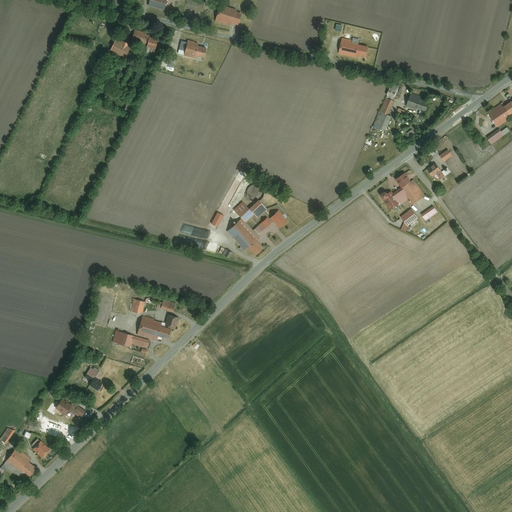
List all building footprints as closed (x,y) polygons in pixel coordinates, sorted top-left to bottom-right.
[(166,0),(149,0),(148,7),(164,11),(166,0)] [(219,7),(216,20),(237,26),(241,13),(219,7)] [(149,35),(135,31),(132,41),(146,45),(149,38),(149,35)] [(156,40),(149,38),(146,45),(154,47),(156,40)] [(130,44),(116,39),(112,52),(125,57),(130,44)] [(341,39),(338,55),(356,58),(356,55),(366,56),(368,46),(357,44),(358,42),(341,39)] [(198,43),(188,40),(185,55),(195,58),(196,55),(197,47),(198,43)] [(205,48),(197,47),(196,55),(204,56),(205,48)] [(391,83),(387,94),(395,97),(399,86),(391,83)] [(410,94),(406,105),(417,109),(419,105),(427,108),(429,101),(410,94)] [(389,115),(394,101),(386,98),(374,128),(382,131),(383,129),(386,131),(392,116),(389,115)] [(504,101),(490,112),(499,124),(511,114),(511,100),(506,104),(504,101)] [(129,113),(132,106),(127,104),(124,111),(129,113)] [(501,128),(489,136),(493,143),(505,134),(501,128)] [(429,152),(433,156),(438,152),(434,147),(429,152)] [(444,162),(453,156),(448,149),(439,155),(444,162)] [(435,162),(426,169),(432,176),(436,173),(441,180),(446,176),(443,172),(435,162)] [(382,198),(390,210),(399,204),(400,205),(406,200),(411,207),(425,197),(413,180),(411,182),(405,173),(396,179),(402,187),(393,193),(392,191),(388,194),(387,192),(385,192),(382,194),(382,196),(383,198),(382,198)] [(249,185),(248,197),(260,199),(261,191),(256,190),(256,186),(249,185)] [(253,213),(243,203),(235,211),(245,221),(253,213)] [(435,206),(423,213),(426,217),(438,210),(435,206)] [(418,219),(412,210),(401,217),(407,226),(418,219)] [(279,211),(270,218),(279,227),(287,220),(279,211)] [(212,224),(218,227),(224,217),(218,214),(212,224)] [(241,219),(228,230),(244,250),(247,247),(254,241),(257,239),(255,236),(251,232),(241,219)] [(267,219),(251,232),(255,236),(271,223),(267,219)] [(254,241),(247,247),(254,256),(261,250),(254,241)] [(230,258),(232,252),(221,248),(219,254),(230,258)] [(131,310),(142,313),(145,302),(134,299),(131,310)] [(164,299),(163,303),(158,301),(157,307),(173,312),(176,303),(164,299)] [(169,315),(166,324),(153,320),(154,319),(143,316),(138,334),(157,339),(158,336),(167,338),(170,328),(167,328),(168,326),(175,328),(178,317),(169,315)] [(149,340),(116,330),(113,342),(131,347),(132,344),(147,348),(149,340)] [(94,378),(99,370),(95,367),(93,369),(90,368),(87,373),(94,378)] [(95,379),(90,386),(98,390),(102,384),(95,379)] [(85,411),(77,406),(77,407),(72,403),(71,404),(61,398),(55,409),(65,415),(68,410),(75,414),(76,413),(81,416),(85,411)] [(0,439),(5,444),(15,430),(8,428),(0,439)] [(49,449),(40,440),(32,448),(41,457),(49,449)] [(16,447),(5,461),(20,473),(22,471),(29,463),(32,459),(16,447)] [(29,463),(22,471),(29,476),(35,468),(29,463)]
